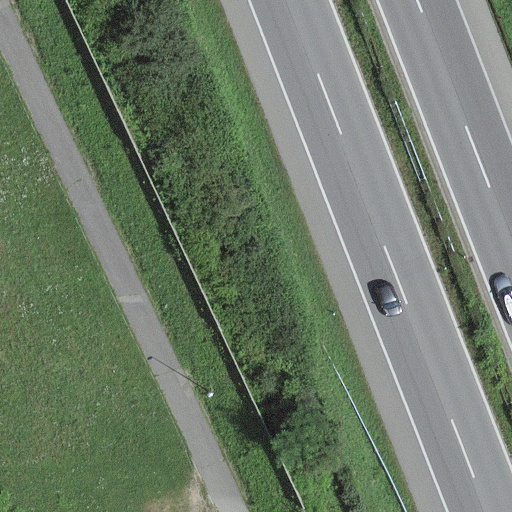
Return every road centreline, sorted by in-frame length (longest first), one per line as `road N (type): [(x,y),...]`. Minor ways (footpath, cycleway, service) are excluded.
road 1 (motorway): [(285,0),(486,511)]
road 2 (residential): [(232,511),(0,15)]
road 3 (motorway): [(511,253),(413,0)]
